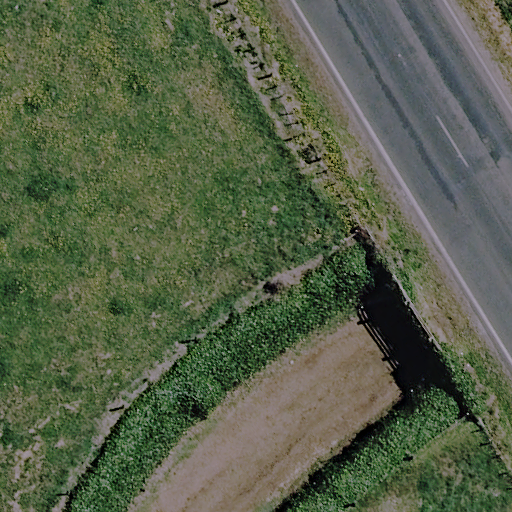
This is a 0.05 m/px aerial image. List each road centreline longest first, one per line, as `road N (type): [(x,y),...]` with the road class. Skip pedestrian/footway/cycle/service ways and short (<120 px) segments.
road 1 (track): [(511,233),(404,313),(246,461),(204,511)]
road 2 (tertiary): [(511,250),(359,0)]
